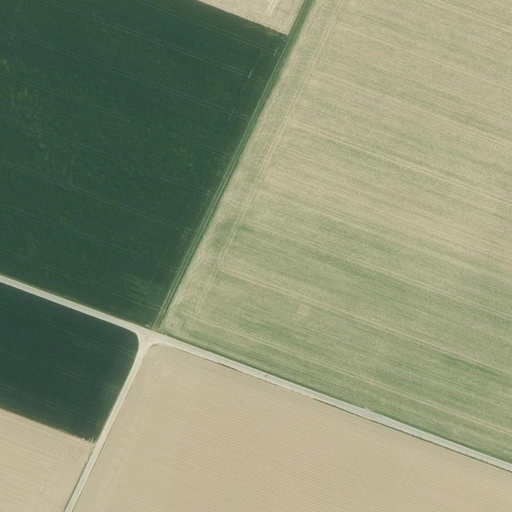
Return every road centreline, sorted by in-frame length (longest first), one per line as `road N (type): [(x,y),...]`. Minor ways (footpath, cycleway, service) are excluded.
road 1 (track): [(0,280),(511,469)]
road 2 (track): [(150,335),(315,0)]
road 3 (track): [(150,335),(67,511)]
